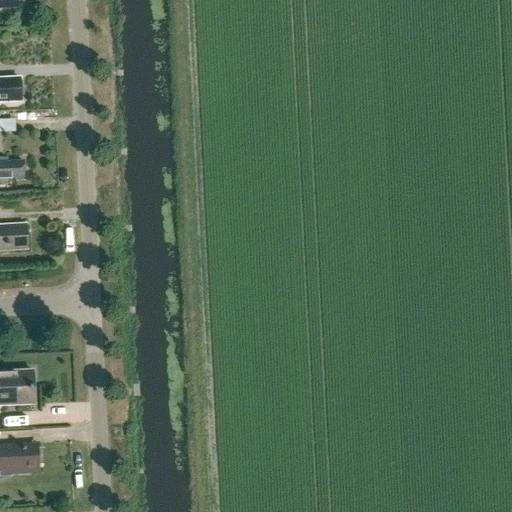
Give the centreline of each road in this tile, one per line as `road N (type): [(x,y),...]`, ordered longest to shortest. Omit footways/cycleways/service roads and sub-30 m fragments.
road 1 (residential): [(89,304),(75,0)]
road 2 (residential): [(100,511),(89,304)]
